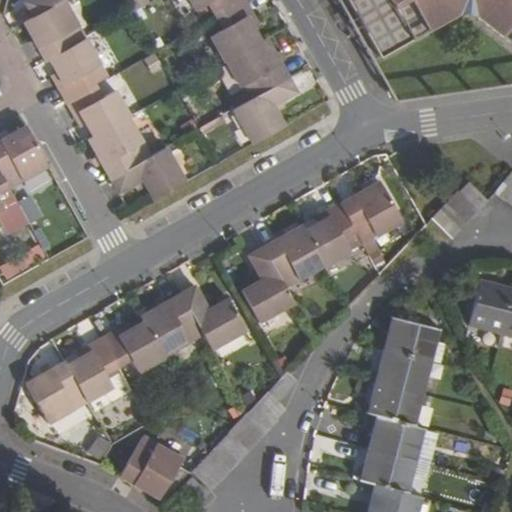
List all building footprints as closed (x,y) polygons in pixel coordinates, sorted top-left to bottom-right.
[(85,40),(62,0),(32,17),(23,23),(45,62),(49,60),(85,40)] [(24,0),(23,1),(32,17),(62,0),(24,0)] [(146,0),(127,0),(130,9),(147,3),(146,0)] [(187,0),(194,12),(208,4),(215,16),(243,0),(187,0)] [(243,0),(215,16),(222,29),(208,37),(223,62),(226,61),(260,42),(252,29),(245,16),(251,12),(244,0),(243,0)] [(471,15),(511,46),(511,0),(346,0),(379,58),(458,14),(471,15)] [(245,16),(252,29),(258,25),(251,12),(245,16)] [(226,61),(248,100),(287,78),(265,39),(260,42),(226,61)] [(94,85),(87,72),(100,65),(85,40),(49,60),(56,73),(63,86),(57,89),(65,101),(94,85)] [(50,76),(57,89),(63,86),(56,73),(50,76)] [(232,109),(252,144),(284,126),(274,107),(296,94),(287,78),(246,102),(232,109)] [(128,116),(113,90),(101,97),(94,85),(65,101),(71,114),(78,110),(85,123),(92,136),(127,117),(128,116)] [(71,114),(79,127),(85,123),(78,110),(71,114)] [(92,136),(87,139),(109,179),(149,156),(127,117),(92,136)] [(0,174),(8,189),(48,167),(25,127),(0,141),(0,174)] [(141,182),(152,201),(184,182),(165,147),(149,156),(109,179),(119,195),(141,182)] [(511,172),(495,193),(506,201),(511,193),(511,172)] [(0,224),(5,233),(26,221),(8,189),(0,174),(0,224)] [(459,191),(478,209),(487,199),(468,181),(459,191)] [(355,231),(362,243),(371,238),(401,221),(379,182),(339,204),(355,231)] [(449,200),(468,219),(478,209),(459,191),(449,200)] [(31,195),(19,200),(30,224),(42,218),(31,195)] [(440,210),(459,228),(468,219),(449,200),(440,210)] [(323,265),(324,267),(350,253),(342,238),(355,231),(339,204),(325,211),(328,217),(315,224),(304,230),(323,265)] [(431,220),(450,238),(459,228),(440,210),(431,220)] [(315,224),(328,217),(325,211),(312,219),(315,224)] [(262,247),(284,287),(323,265),(304,230),(301,225),(262,247)] [(369,255),(378,250),(371,238),(362,243),(369,255)] [(0,270),(7,281),(45,255),(36,242),(0,266),(0,270)] [(259,279),(240,290),(258,322),(293,302),(284,287),(262,247),(246,257),(259,279)] [(469,323),(501,332),(511,290),(511,286),(481,278),(469,323)] [(210,350),(245,330),(227,298),(208,308),(195,286),(179,294),(202,334),(210,350)] [(511,290),(501,332),(511,334),(511,290)] [(142,322),(162,356),(201,334),(179,294),(140,317),(142,322)] [(384,350),(430,361),(438,329),(392,317),(384,350)] [(130,358),(138,372),(164,358),(162,356),(142,322),(131,328),(118,335),(115,330),(101,339),(117,366),(130,358)] [(118,335),(131,328),(128,323),(115,330),(118,335)] [(66,365),(86,401),(112,387),(104,373),(117,366),(101,339),(87,346),(90,351),(77,359),(66,365)] [(77,359),(90,351),(87,346),(75,354),(77,359)] [(376,381),(422,393),(430,361),(384,350),(376,381)] [(24,384),(47,423),(86,401),(66,365),(64,362),(24,384)] [(267,391),(278,401),(298,381),(286,371),(267,391)] [(377,417),(413,426),(422,393),(376,381),(367,414),(377,417)] [(254,405),(273,423),(282,414),(274,406),(263,395),(254,405)] [(245,414),(264,433),(273,423),(254,405),(246,413),(245,414)] [(236,424),(255,442),(264,433),(245,414),(236,424)] [(411,426),(377,417),(369,449),(414,461),(422,429),(411,426)] [(227,434),(246,452),(255,442),(236,424),(233,427),(227,434)] [(218,443),(237,462),(246,452),(227,434),(218,443)] [(176,466),(180,459),(141,436),(118,476),(158,498),(161,493),(176,466)] [(208,453),(228,471),(237,462),(218,443),(208,453)] [(480,444),(477,460),(497,464),(501,448),(480,444)] [(414,461),(369,449),(361,482),(406,494),(414,461)] [(200,463),(219,480),(228,471),(208,453),(200,463)] [(191,472),(210,490),(219,480),(200,463),(191,472)] [(161,493),(167,496),(189,474),(176,466),(161,493)] [(191,507),(205,492),(190,478),(176,493),(191,507)] [(410,495),(376,486),(369,511),(417,511),(421,498),(410,495)]
